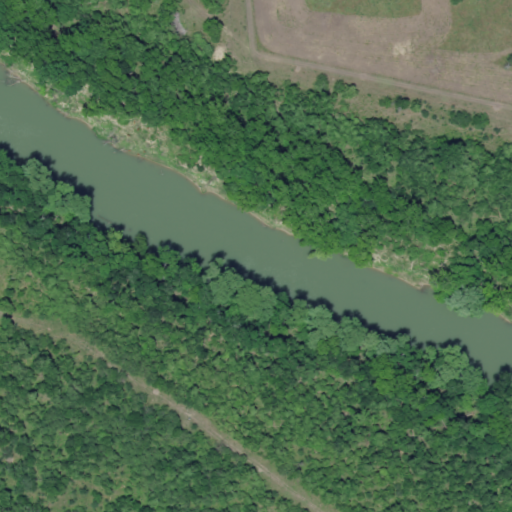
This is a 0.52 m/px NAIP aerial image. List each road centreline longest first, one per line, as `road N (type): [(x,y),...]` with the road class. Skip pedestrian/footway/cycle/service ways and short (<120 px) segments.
road 1 (residential): [(323,511),(0,241)]
road 2 (residential): [(511,128),(287,75),(258,45),(238,0)]
